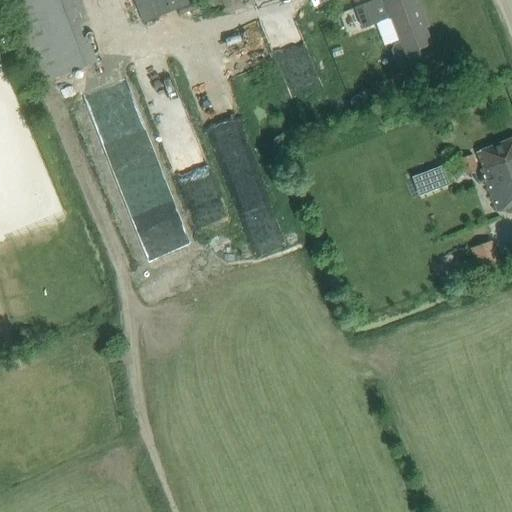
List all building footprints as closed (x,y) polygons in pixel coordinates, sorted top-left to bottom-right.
[(0,0),(35,85),(101,59),(92,38),(98,35),(84,0),(0,0)] [(135,0),(143,20),(193,0),(135,0)] [(391,17),(400,42),(394,44),(391,49),(397,64),(402,67),(417,61),(419,56),(416,49),(430,44),(421,20),(425,18),(418,0),(386,0),(383,1),(382,0),(373,0),(355,7),(362,28),(391,17)] [(246,129),(217,136),(231,188),(260,180),(246,129)] [(511,136),(477,151),(483,167),(479,169),(474,154),(460,159),(465,175),(473,172),(477,182),(487,179),(492,193),(491,193),(496,208),(511,202),(511,136)] [(484,268),(507,262),(502,239),(478,245),(484,268)]
